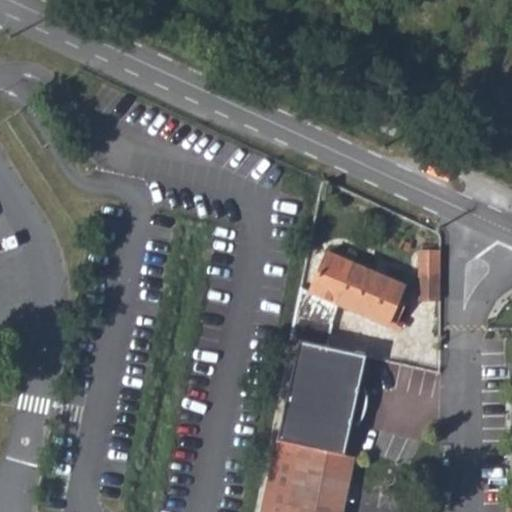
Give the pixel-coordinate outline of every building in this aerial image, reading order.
[(410,250),(410,264),(432,264),(432,250),(410,250)] [(310,291),(333,301),(385,326),(402,288),(326,256),(310,291)] [(410,264),(410,301),(432,301),(432,264),(410,264)] [(299,286),(289,341),(326,349),(333,301),(310,291),(299,286)] [(289,341),(270,439),(323,450),(334,453),(340,423),(347,424),(349,419),(352,412),(353,408),(354,401),(354,393),(354,389),(348,388),(354,355),(326,349),(289,341)] [(270,439),(255,511),(334,511),(345,456),(334,453),(323,450),(270,439)]
